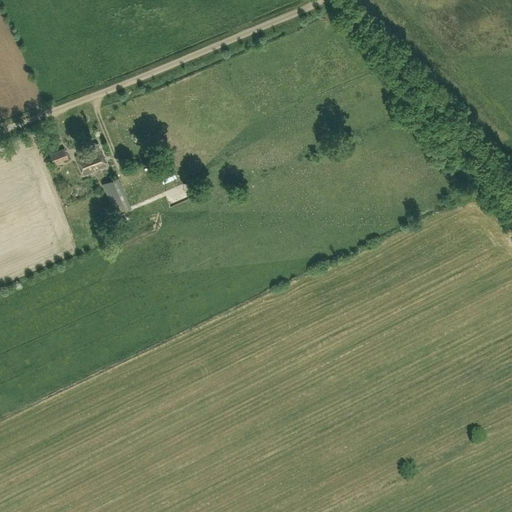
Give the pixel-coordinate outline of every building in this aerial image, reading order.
[(106,166),(97,142),(90,145),(92,149),(75,155),(82,175),(106,166)] [(67,158),(64,148),(49,153),(53,164),(67,158)] [(176,177),(172,169),(159,174),(163,183),(176,177)] [(118,177),(102,184),(115,214),(130,207),(118,177)] [(176,191),(178,193),(167,197),(170,204),(189,196),(185,187),(176,191)]
